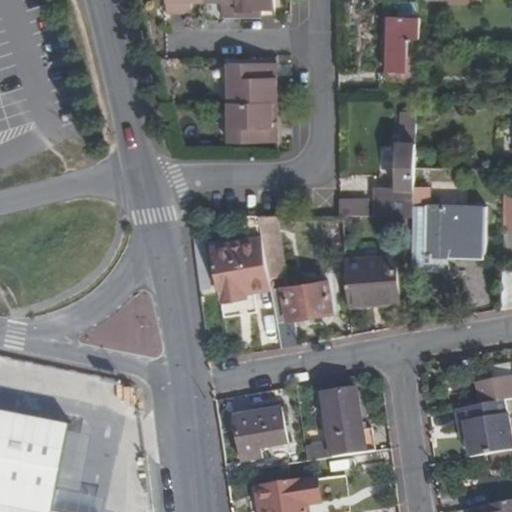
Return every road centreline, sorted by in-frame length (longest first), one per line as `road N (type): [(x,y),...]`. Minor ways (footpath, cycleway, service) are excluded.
road 1 (residential): [(145,189),(318,165),(320,0)]
road 2 (residential): [(185,385),(395,351)]
road 3 (unclassified): [(145,189),(94,0)]
road 4 (unclassified): [(155,234),(103,308),(51,335),(12,337)]
road 5 (unclassified): [(185,385),(12,337)]
road 6 (residential): [(418,511),(395,351)]
road 7 (unclassified): [(185,385),(155,234)]
road 8 (unclassified): [(198,511),(185,385)]
